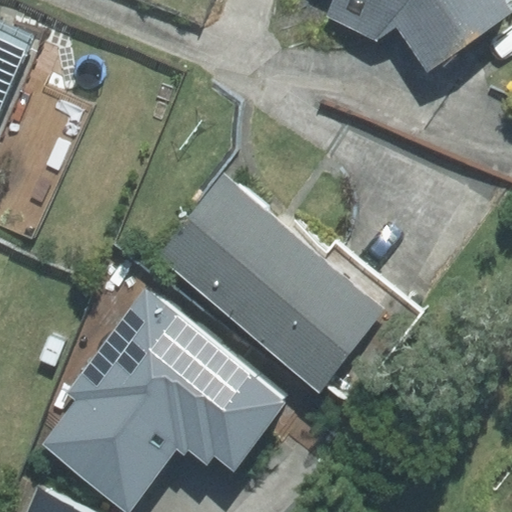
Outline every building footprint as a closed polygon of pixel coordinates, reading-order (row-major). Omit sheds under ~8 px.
[(511,0),(343,0),(340,9),(392,31),(418,12),(450,57),(511,12),(511,0)] [(0,77),(24,20),(0,10),(0,77)] [(255,178),(236,163),(171,247),(227,290),(343,378),(407,293),(293,206),(255,178)] [(76,400),(41,445),(127,511),(176,450),(184,456),(188,451),(207,466),(214,458),(233,473),(288,402),(250,373),(175,315),(145,292),(131,311),(82,373),(67,392),(76,400)] [(72,337),(55,332),(47,355),(64,361),(72,337)] [(96,511),(37,487),(26,511),(96,511)]
